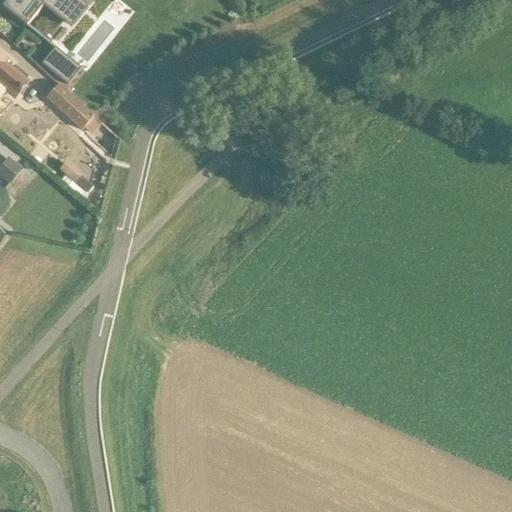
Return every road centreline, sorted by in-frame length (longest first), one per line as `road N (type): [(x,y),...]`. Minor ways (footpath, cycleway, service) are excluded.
road 1 (unclassified): [(239,145),(0,392)]
road 2 (track): [(455,0),(342,56),(292,90),(239,145)]
